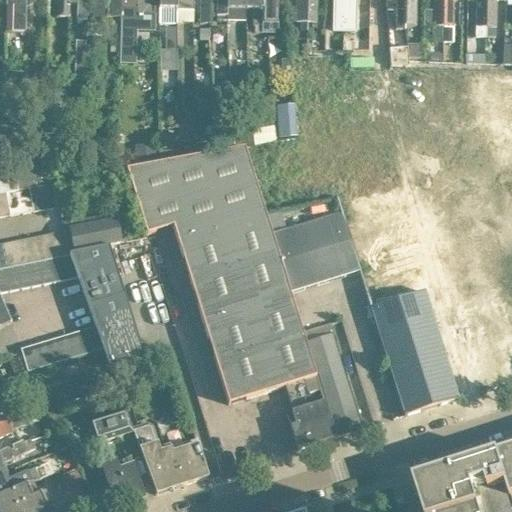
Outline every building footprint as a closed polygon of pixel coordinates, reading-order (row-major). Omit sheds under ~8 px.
[(6,0),(6,9),(6,34),(25,34),(25,0),(6,0)] [(71,0),(58,0),(58,19),(71,19),(71,5),(71,0)] [(71,0),(71,5),(78,5),(77,22),(87,22),(87,0),(71,0)] [(92,0),(92,18),(104,18),(104,15),(104,0),(92,0)] [(110,0),(110,10),(107,10),(107,18),(121,18),(121,0),(110,0)] [(121,0),(121,18),(121,22),(138,22),(138,15),(138,0),(121,0)] [(138,0),(138,15),(155,15),(155,0),(138,0)] [(158,0),(158,26),(177,26),(177,25),(177,12),(177,0),(158,0)] [(177,0),(177,12),(192,12),(191,0),(177,0)] [(199,0),(199,25),(210,26),(211,0),(199,0)] [(216,0),(216,23),(227,23),(227,0),(216,0)] [(227,0),(227,23),(244,23),(244,11),(243,0),(227,0)] [(243,0),(244,11),(252,12),(252,30),(254,30),(254,35),(262,35),(262,28),(262,24),(262,0),(243,0)] [(262,28),(262,35),(276,35),(277,8),(278,8),(282,3),(281,0),(262,0),(262,24),(262,28)] [(297,0),(297,27),(300,27),(300,35),(306,35),(307,28),(307,23),(307,0),(297,0)] [(307,0),(307,23),(307,28),(311,28),(317,28),(317,0),(307,0)] [(333,0),(333,32),(343,33),(344,0),(333,0)] [(344,0),(343,33),(353,33),(354,0),(344,0)] [(406,44),(405,31),(405,0),(385,0),(386,12),(395,13),(395,32),(404,32),(405,44),(406,44)] [(405,0),(405,27),(414,27),(415,0),(424,1),(424,0),(405,0)] [(443,44),(443,33),(443,0),(424,0),(424,1),(434,1),(433,44),(443,44)] [(464,0),(443,0),(443,33),(443,44),(452,44),(454,1),(462,1),(464,1),(464,0)] [(464,0),(464,1),(466,1),(477,2),(476,40),(485,40),(486,29),(487,0),(464,0)] [(487,0),(486,29),(485,40),(495,40),(497,2),(506,2),(506,0),(487,0)] [(86,25),(86,38),(103,38),(103,25),(86,25)] [(110,26),(109,50),(120,50),(121,26),(110,26)] [(176,30),(164,30),(165,52),(176,52),(176,30)] [(208,30),(199,30),(199,41),(208,41),(208,30)] [(36,41),(35,76),(45,77),(46,42),(36,41)] [(77,42),(76,77),(86,78),(87,43),(77,42)] [(407,51),(390,52),(391,70),(409,70),(409,68),(409,63),(408,62),(408,59),(407,54),(407,51)] [(511,55),(503,56),(503,66),(511,66),(511,55)] [(464,57),(464,65),(484,65),(485,57),(464,57)] [(291,61),(281,62),(282,75),(292,74),(291,61)] [(46,93),(45,123),(63,124),(64,94),(46,93)] [(294,119),(275,121),(277,143),(296,139),(294,119)] [(274,127),(251,131),(252,135),(254,147),(275,143),(274,127)] [(233,132),(217,136),(218,154),(234,151),(234,138),(233,132)] [(234,138),(234,151),(254,147),(252,135),(234,138)] [(198,144),(180,145),(180,160),(199,157),(198,144)] [(159,145),(134,145),(134,161),(159,161),(159,145)] [(301,333),(289,294),(265,216),(244,150),(127,171),(146,237),(172,228),(228,406),(285,389),(316,379),(301,333)] [(16,192),(28,190),(40,188),(44,187),(44,156),(16,156),(16,192)] [(101,158),(101,172),(115,172),(116,158),(101,158)] [(40,188),(44,212),(57,210),(53,186),(44,187),(40,188)] [(28,190),(33,214),(44,212),(40,188),(28,190)] [(16,192),(21,216),(33,214),(28,190),(16,192)] [(4,194),(9,218),(21,216),(16,192),(4,194)] [(0,194),(0,219),(9,218),(4,194),(0,194)] [(265,216),(289,294),(358,272),(340,216),(286,233),(280,213),(265,216)] [(114,225),(64,235),(69,257),(119,246),(114,225)] [(62,233),(49,236),(54,260),(59,259),(66,258),(62,233)] [(42,262),(48,261),(54,260),(49,236),(37,238),(42,262)] [(37,238),(26,240),(30,265),(38,263),(42,262),(37,238)] [(26,240),(14,243),(19,267),(28,265),(30,265),(26,240)] [(14,243),(2,245),(7,270),(18,267),(19,267),(14,243)] [(106,249),(84,254),(71,257),(75,280),(77,280),(95,328),(96,328),(103,351),(111,371),(121,368),(130,365),(143,361),(136,341),(106,249)] [(59,259),(63,283),(75,280),(71,257),(66,258),(59,259)] [(53,285),(63,283),(59,259),(54,260),(48,261),(53,285)] [(53,285),(48,261),(42,262),(38,263),(43,287),(53,285)] [(33,289),(43,287),(38,263),(30,265),(28,265),(33,289)] [(22,291),(33,289),(28,265),(19,267),(18,267),(22,291)] [(11,293),(22,291),(18,267),(7,270),(6,270),(11,293)] [(0,295),(11,293),(6,270),(0,270),(0,295)] [(404,418),(457,401),(424,294),(423,294),(370,311),(404,418)] [(0,326),(10,322),(10,323),(11,322),(0,295),(0,326)] [(329,324),(301,333),(316,379),(336,440),(351,435),(363,431),(351,395),(329,324)] [(95,328),(85,331),(92,355),(103,351),(96,328),(95,328)] [(85,331),(73,335),(81,358),(92,355),(85,331)] [(73,335),(62,338),(69,362),(81,358),(73,335)] [(62,338),(50,342),(58,365),(69,362),(62,338)] [(50,342),(39,345),(46,369),(58,365),(50,342)] [(39,345),(27,349),(35,372),(46,369),(39,345)] [(35,372),(27,349),(20,351),(21,354),(27,375),(35,372)] [(23,364),(12,368),(17,379),(27,375),(23,364)] [(130,365),(121,368),(121,378),(130,381),(136,373),(130,365)] [(285,389),(293,414),(291,414),(296,431),(294,435),(292,436),(297,452),(336,440),(316,379),(285,389)] [(0,391),(11,390),(9,380),(0,381),(0,391)] [(0,424),(3,423),(7,421),(19,418),(21,417),(18,409),(17,408),(3,412),(0,412),(0,424)] [(126,413),(88,424),(96,446),(134,433),(126,413)] [(3,423),(0,424),(0,438),(12,433),(10,428),(21,425),(19,418),(7,421),(3,423)] [(134,433),(156,496),(208,480),(196,442),(170,451),(169,447),(159,450),(153,431),(149,429),(134,433)] [(60,432),(51,436),(57,453),(67,449),(60,432)] [(0,474),(6,472),(3,465),(34,450),(30,441),(22,442),(0,452),(0,474)] [(511,496),(511,449),(498,454),(511,497),(511,496)] [(498,454),(414,480),(424,511),(511,511),(511,496),(511,497),(498,454)] [(109,491),(115,508),(143,500),(131,460),(102,469),(106,480),(103,481),(106,491),(109,491)] [(6,472),(0,474),(0,499),(31,485),(54,475),(49,464),(10,481),(6,472)] [(77,472),(56,482),(60,492),(82,482),(77,472)] [(31,485),(0,499),(0,511),(51,511),(44,495),(36,498),(31,485)]
